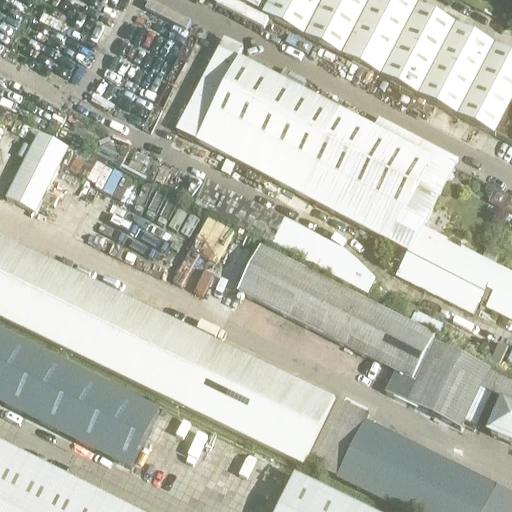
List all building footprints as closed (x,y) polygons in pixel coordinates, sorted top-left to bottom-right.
[(511,56),(404,0),(268,0),(260,16),(511,146),(511,56)] [(372,132),(240,65),(245,55),(222,43),(175,136),(389,244),(391,241),(411,251),(398,278),(473,316),(497,268),(422,230),(457,161),(377,121),(372,132)] [(34,218),(67,152),(36,137),(3,201),(34,218)] [(203,179),(190,203),(369,294),(376,280),(357,262),(343,250),(335,246),(203,179)] [(511,214),(511,197),(509,195),(501,209),(511,214)] [(511,511),(511,497),(369,425),(372,419),(340,403),(0,237),(0,320),(302,468),(305,462),(404,511),(511,511)] [(259,248),(236,292),(394,373),(384,395),(407,406),(462,432),(466,424),(476,429),(492,396),(511,403),(511,382),(500,378),(501,376),(436,345),(418,383),(413,381),(436,336),(410,323),(397,317),(259,248)] [(511,275),(505,272),(487,309),(511,322),(511,275)] [(159,415),(0,334),(0,406),(130,472),(159,415)] [(501,408),(491,431),(494,436),(511,443),(511,408),(506,406),(501,408)] [(0,511),(129,511),(0,446),(0,511)] [(362,511),(296,480),(280,511),(362,511)]
